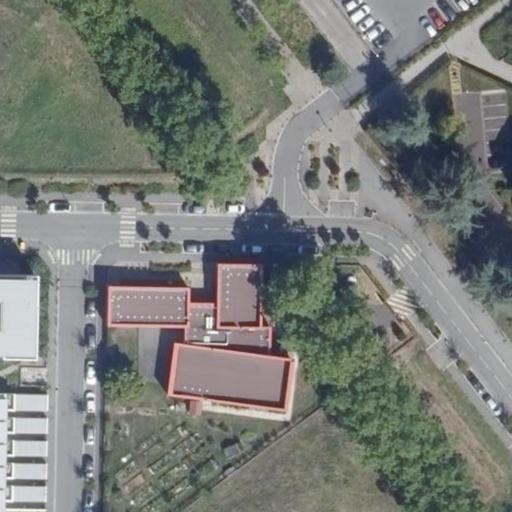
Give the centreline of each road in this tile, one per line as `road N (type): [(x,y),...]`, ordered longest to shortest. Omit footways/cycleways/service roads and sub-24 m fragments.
road 1 (residential): [(511,403),(401,255),(367,232),(291,229)]
road 2 (residential): [(67,511),(73,225)]
road 3 (residential): [(73,225),(291,229)]
